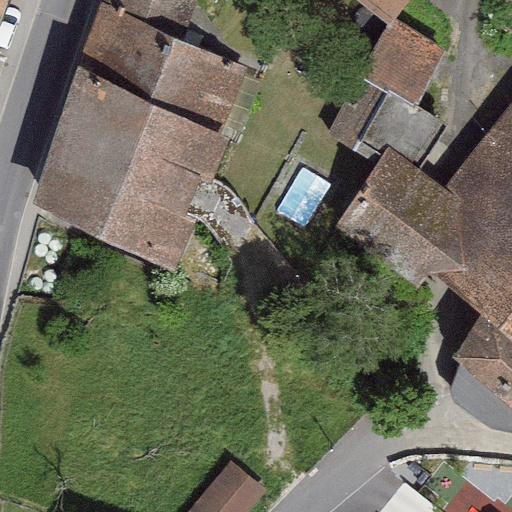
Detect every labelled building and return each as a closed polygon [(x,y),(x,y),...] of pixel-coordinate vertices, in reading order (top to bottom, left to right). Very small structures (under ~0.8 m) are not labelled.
[(0,0),(0,47),(15,0),(0,0)] [(216,136),(248,68),(196,42),(206,0),(113,0),(113,2),(37,207),(108,241),(179,275),(200,222),(231,143),(216,136)] [(353,0),(391,31),(400,22),(419,0),(353,0)] [(455,48),(400,22),(391,31),(329,140),(379,171),(338,233),(354,244),(417,290),(429,299),(464,324),(455,357),(463,368),(453,407),(492,438),(511,433),(511,111),(457,186),(445,178),(436,173),(461,129),(425,109),(455,48)] [(260,511),(274,496),(236,466),(198,511),(260,511)]
